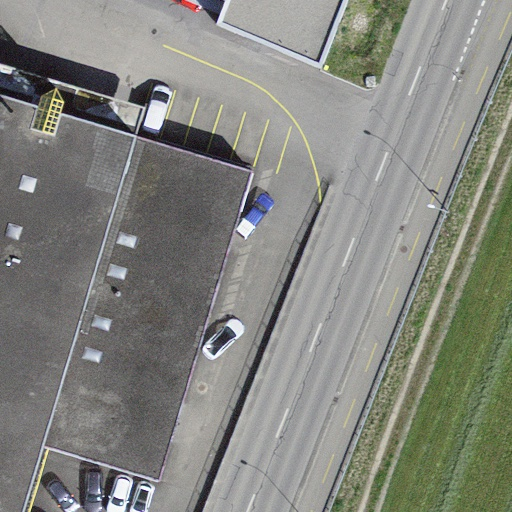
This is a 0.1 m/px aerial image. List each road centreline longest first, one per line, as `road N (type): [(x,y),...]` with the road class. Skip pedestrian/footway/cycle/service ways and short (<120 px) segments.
road 1 (secondary): [(450,0),(246,511)]
road 2 (track): [(511,135),(362,511)]
